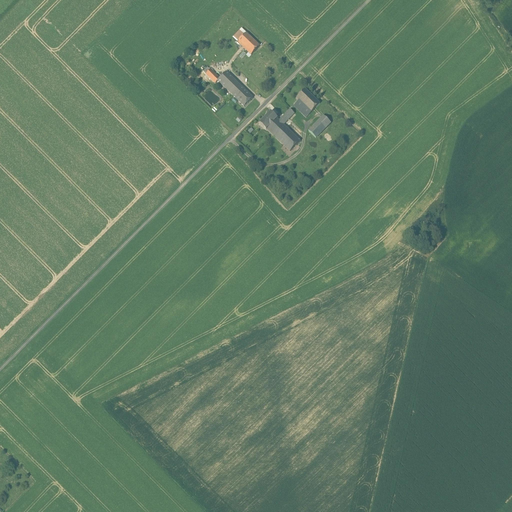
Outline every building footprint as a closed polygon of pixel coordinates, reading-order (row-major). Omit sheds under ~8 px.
[(260,46),(246,33),(237,42),(251,55),(260,46)] [(206,74),(205,74),(215,84),(218,81),(220,79),(210,69),(206,74)] [(239,84),(226,72),(220,79),(218,81),(233,96),(242,87),(239,84)] [(253,98),(242,87),(233,96),(244,107),(253,98)] [(320,104),(305,89),(297,98),(299,100),(311,113),(316,108),(320,104)] [(311,113),(299,100),(294,105),(306,118),(311,113)] [(290,109),(279,121),(284,125),(294,114),(290,109)] [(271,112),(260,123),(266,130),(267,130),(277,119),(278,119),(271,112)] [(324,116),(309,131),(316,138),(331,123),(324,116)] [(279,121),(277,119),(267,130),(290,152),(300,141),(284,125),(279,121)]
